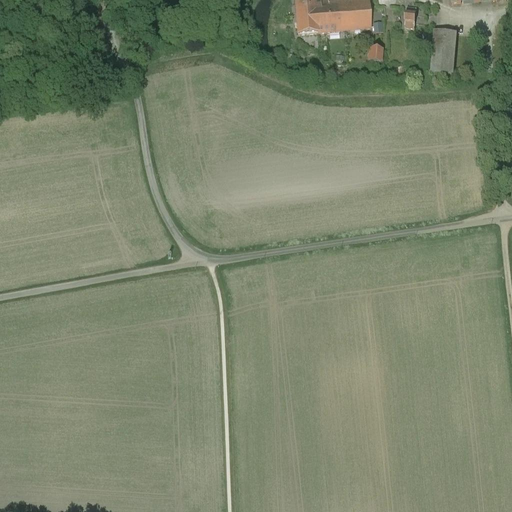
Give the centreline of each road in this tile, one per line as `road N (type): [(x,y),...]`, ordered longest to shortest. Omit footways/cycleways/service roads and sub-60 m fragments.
road 1 (unclassified): [(504,217),(199,264)]
road 2 (unclassified): [(199,264),(151,183),(106,0)]
road 3 (unclassified): [(199,264),(0,299)]
